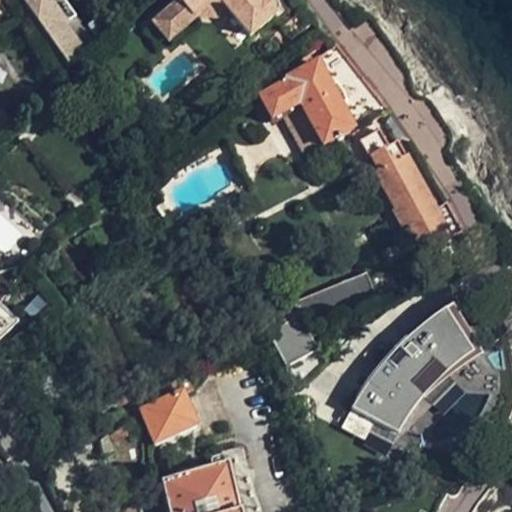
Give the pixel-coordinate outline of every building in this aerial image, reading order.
[(32,0),(24,5),(30,14),(68,65),(85,52),(49,1),(44,3),(41,0),(32,0)] [(116,0),(110,0),(101,9),(112,22),(126,11),(116,0)] [(178,0),(171,7),(188,26),(196,19),(190,12),(203,0),(217,0),(235,19),(249,36),(273,17),(272,10),(267,4),(262,4),(258,0),(178,0)] [(203,0),(190,12),(196,19),(235,19),(217,0),(203,0)] [(168,42),(188,26),(171,7),(152,23),(168,42)] [(91,29),(100,40),(108,33),(99,22),(91,29)] [(355,129),(357,132),(381,118),(390,114),(338,45),(315,61),(288,80),(287,85),(261,99),(274,122),(283,117),(299,108),(321,148),(355,129)] [(34,96),(41,108),(64,87),(57,80),(34,96)] [(321,148),(299,108),(283,117),(307,156),(321,148)] [(409,166),(381,118),(357,132),(352,135),(367,161),(370,160),(378,173),(374,175),(395,212),(398,210),(411,234),(416,231),(428,252),(451,239),(435,212),(433,213),(408,168),(409,166)] [(156,209),(158,208),(152,201),(132,215),(150,240),(170,225),(164,217),(162,219),(161,217),(156,221),(152,215),(157,211),(156,209)] [(435,212),(451,239),(460,234),(446,207),(435,212)] [(164,217),(158,208),(156,209),(157,211),(152,215),(156,221),(161,217),(162,219),(164,217)] [(172,232),(175,236),(181,233),(177,228),(172,232)] [(332,288),(289,310),(294,319),(299,316),(305,313),(312,327),(375,295),(368,281),(337,297),(332,288)] [(264,312),(272,329),(294,319),(289,310),(285,301),(264,312)] [(374,379),(354,412),(398,438),(411,417),(424,400),(458,369),(473,359),(444,315),(419,332),(396,353),(374,379)] [(299,391),(331,361),(310,339),(299,316),(294,319),(272,329),(268,331),(299,391)] [(184,378),(136,405),(154,447),(195,429),(179,392),(189,388),(184,378)] [(136,432),(130,423),(97,443),(105,454),(114,452),(113,447),(136,432)] [(167,511),(236,511),(230,482),(227,472),(162,486),(167,511)] [(236,511),(256,511),(249,478),(230,482),(236,511)] [(423,483),(411,504),(424,511),(435,511),(445,496),(423,483)]
